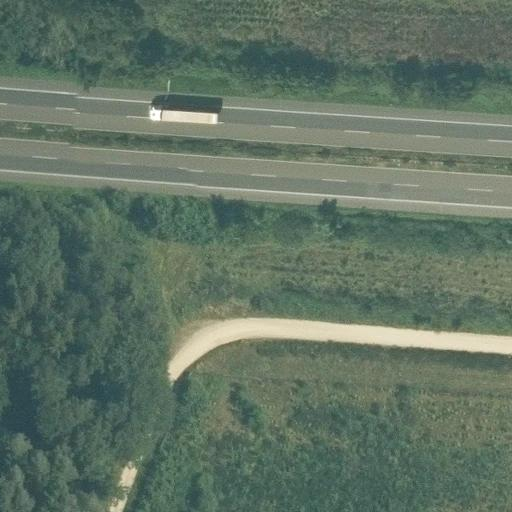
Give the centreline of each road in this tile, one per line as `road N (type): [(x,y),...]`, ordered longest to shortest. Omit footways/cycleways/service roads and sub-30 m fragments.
road 1 (motorway): [(0,154),(511,190)]
road 2 (motorway): [(511,139),(0,104)]
road 3 (track): [(118,511),(190,350),(252,326),(511,344)]
